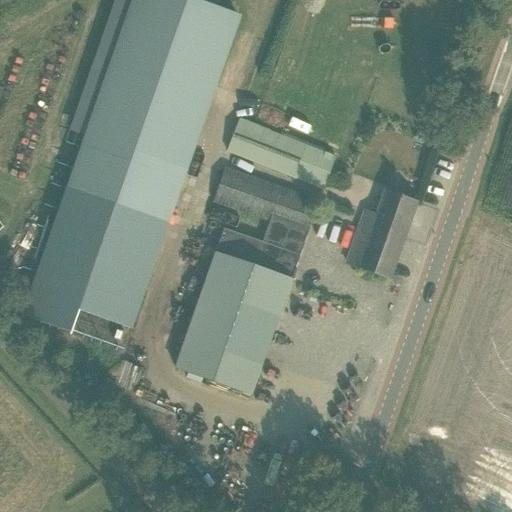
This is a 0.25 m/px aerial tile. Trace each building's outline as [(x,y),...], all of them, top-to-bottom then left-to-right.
[(197,0),(130,0),(66,187),(168,223),(241,15),(197,0)] [(227,152),(323,189),(336,156),(240,119),(227,152)] [(174,369),(251,395),(318,202),(225,170),(214,202),(269,222),(262,242),(223,229),(174,369)] [(346,263),(389,278),(415,203),(384,192),(376,214),(365,210),(346,263)] [(345,221),(334,252),(345,256),(356,225),(345,221)] [(114,386),(135,390),(139,366),(118,362),(114,386)]
